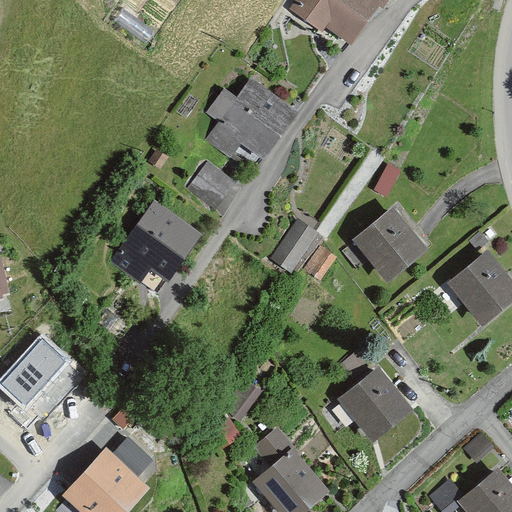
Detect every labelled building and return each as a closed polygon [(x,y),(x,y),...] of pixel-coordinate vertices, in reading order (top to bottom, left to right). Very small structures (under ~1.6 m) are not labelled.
[(298,0),(288,15),(321,38),(327,30),(354,48),(381,8),(385,11),(392,0),(298,0)] [(265,166),(301,115),(253,82),(240,101),(224,90),(205,117),(217,125),(205,143),(234,164),(243,151),(265,166)] [(168,160),(157,153),(149,165),(160,172),(168,160)] [(401,172),(388,166),(375,194),(387,200),(401,172)] [(235,187),(204,167),(189,190),(220,210),(235,187)] [(206,240),(154,203),(111,266),(143,288),(154,272),(174,286),(206,240)] [(431,253),(395,209),(353,244),(389,288),(431,253)] [(317,237),(296,223),(269,262),(291,276),(317,237)] [(319,283),(334,259),(320,251),(305,275),(319,283)] [(511,306),(511,280),(490,253),(450,285),(485,328),(511,306)] [(0,299),(15,296),(4,255),(0,256),(0,299)] [(67,362),(42,339),(1,384),(26,407),(67,362)] [(417,416),(382,369),(372,377),(357,358),(334,375),(349,395),(340,401),(375,448),(417,416)] [(126,374),(113,389),(128,401),(140,386),(126,374)] [(246,379),(226,411),(245,423),(265,391),(246,379)] [(240,443),(227,424),(211,434),(224,454),(240,443)] [(313,511),(334,495),(278,430),(252,452),(270,473),(256,485),(279,511),(313,511)] [(481,439),(464,454),(475,466),(492,451),(481,439)] [(156,465),(131,442),(117,458),(109,451),(65,499),(78,511),(137,511),(156,492),(142,480),(156,465)] [(511,511),(511,485),(500,472),(459,506),(464,511),(511,511)] [(442,511),(460,498),(450,485),(429,501),(437,511),(442,511)]
